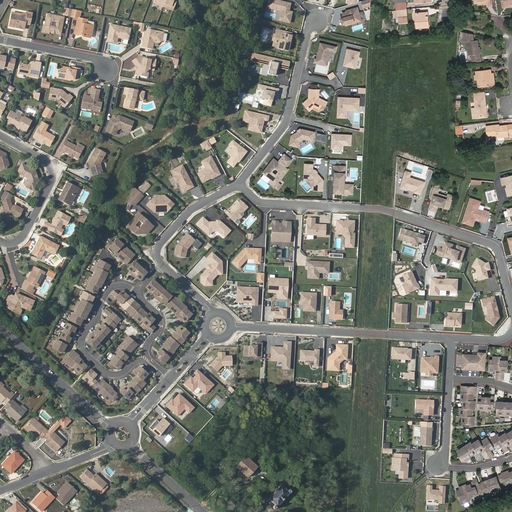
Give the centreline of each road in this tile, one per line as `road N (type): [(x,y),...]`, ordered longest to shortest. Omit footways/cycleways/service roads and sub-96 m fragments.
road 1 (residential): [(239,184),(263,202),(381,208),(488,242),(499,251),(511,303)]
road 2 (residential): [(451,337),(229,327)]
road 3 (residential): [(317,19),(285,124),(239,184)]
road 4 (residential): [(137,293),(110,287),(80,345),(109,374),(145,357)]
road 5 (residential): [(0,134),(52,171),(23,235),(0,240)]
road 6 (tertiary): [(112,429),(0,325)]
road 7 (residential): [(239,184),(189,210),(159,245),(161,264)]
